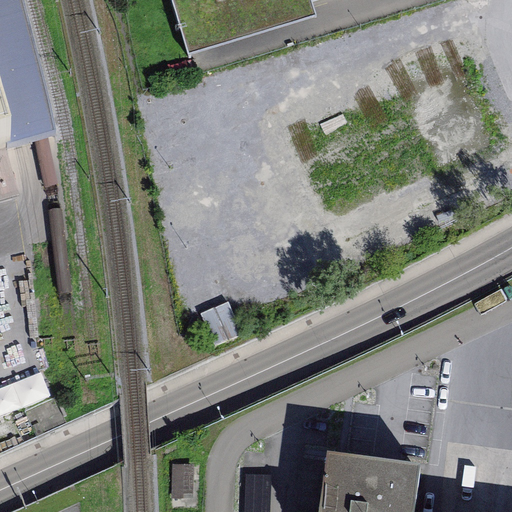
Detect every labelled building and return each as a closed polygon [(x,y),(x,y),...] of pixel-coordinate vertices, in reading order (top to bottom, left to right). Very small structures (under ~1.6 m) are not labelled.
[(67,152),(22,0),(0,0),(0,202),(41,191),(32,162),(39,160),(67,152)] [(170,0),(189,58),(317,19),(312,3),(322,0),(170,0)] [(319,27),(354,22),(351,4),(316,10),(319,27)] [(368,94),(372,103),(293,137),(325,210),(440,161),(444,169),(508,141),(505,133),(469,50),(368,94)] [(242,348),(231,309),(202,317),(213,356),(242,348)] [(174,462),(174,505),(199,505),(198,462),(174,462)] [(408,511),(414,476),(319,463),(312,511),(408,511)]
